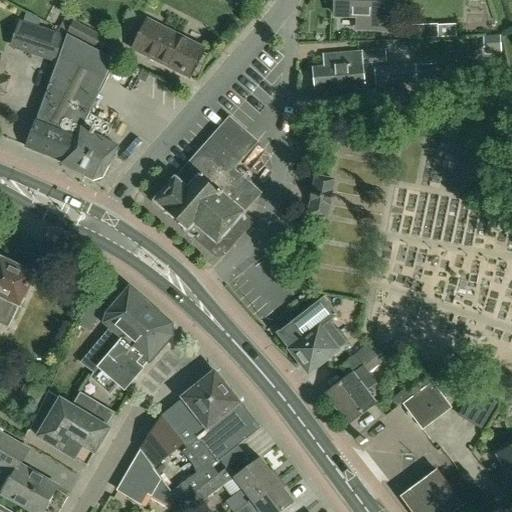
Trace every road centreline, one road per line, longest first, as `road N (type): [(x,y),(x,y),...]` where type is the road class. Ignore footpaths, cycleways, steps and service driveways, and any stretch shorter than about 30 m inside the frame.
road 1 (residential): [(211,284),(257,241),(271,213),(287,108),(289,8)]
road 2 (residential): [(98,224),(289,8)]
road 3 (primary): [(365,511),(283,400),(193,300)]
road 4 (track): [(479,86),(287,108)]
road 5 (primary): [(193,300),(98,224)]
